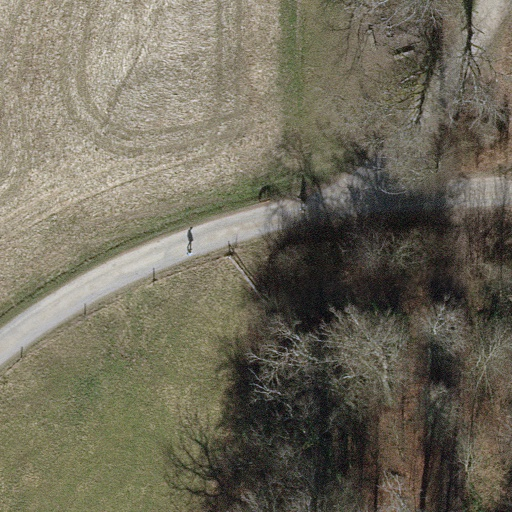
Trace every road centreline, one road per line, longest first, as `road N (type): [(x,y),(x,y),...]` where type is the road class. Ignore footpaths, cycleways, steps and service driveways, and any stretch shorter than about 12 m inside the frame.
road 1 (track): [(0,350),(131,263),(308,212),(463,189)]
road 2 (track): [(445,511),(463,189)]
road 3 (track): [(463,189),(483,27),(498,0)]
